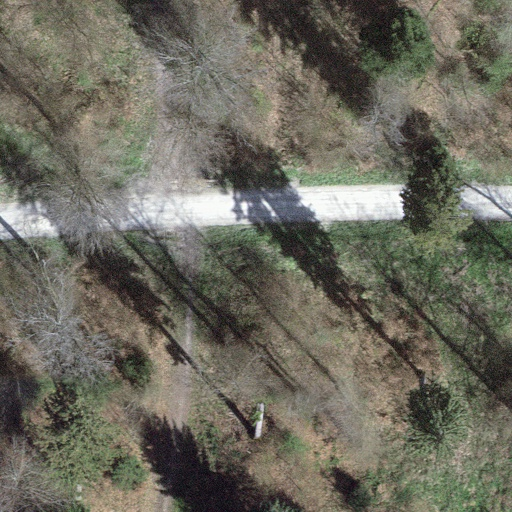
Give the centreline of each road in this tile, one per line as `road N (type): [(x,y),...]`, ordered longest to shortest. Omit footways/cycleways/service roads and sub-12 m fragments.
road 1 (track): [(511,200),(447,192),(0,217)]
road 2 (track): [(161,204),(145,0)]
